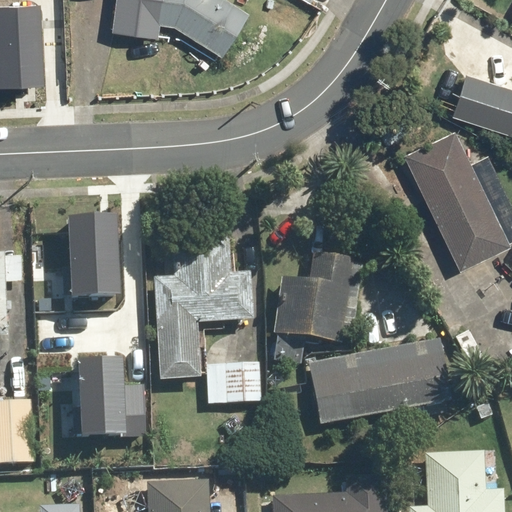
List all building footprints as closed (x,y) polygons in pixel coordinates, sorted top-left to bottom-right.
[(249,14),(228,0),(110,0),(105,27),(162,37),(164,23),(176,25),(223,55),(249,14)] [(0,2),(0,77),(40,76),(37,1),(0,2)] [(511,88),(462,75),(450,117),(511,134),(511,88)] [(406,154),(458,263),(511,237),(511,231),(461,127),(406,154)] [(175,241),(177,279),(157,280),(162,380),(203,378),(200,325),(255,322),(252,275),(231,276),(229,239),(175,241)] [(0,250),(0,337),(12,337),(7,251),(0,250)] [(350,344),(357,300),(358,294),(359,291),(362,262),(314,256),(310,283),(282,278),(273,331),(280,332),(275,362),(304,367),(309,337),(350,344)] [(82,268),(44,275),(67,397),(106,390),(106,389),(135,384),(124,327),(95,333),(82,268)] [(313,364),(324,426),(451,403),(440,341),(313,364)] [(151,345),(129,349),(132,371),(155,367),(151,345)] [(259,364),(208,368),(211,404),(261,401),(259,364)] [(0,403),(0,463),(35,461),(31,402),(0,403)] [(147,419),(109,420),(110,460),(147,459),(147,419)] [(426,454),(429,506),(410,508),(409,511),(504,511),(504,502),(488,503),(485,450),(426,454)] [(250,467),(214,467),(213,492),(250,492),(250,467)] [(272,511),(388,511),(387,478),(347,480),(348,494),(272,495),(272,511)] [(211,511),(209,482),(147,487),(148,511),(211,511)]
